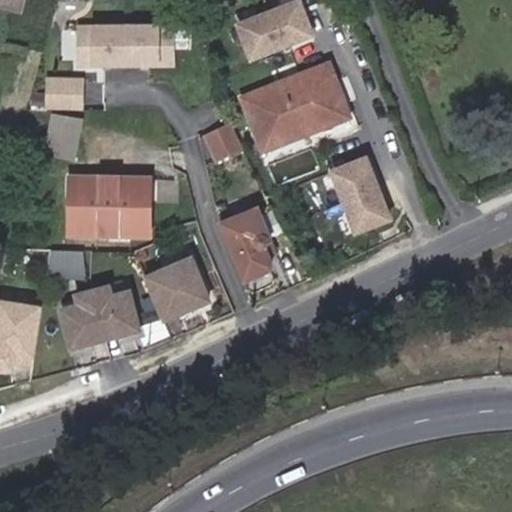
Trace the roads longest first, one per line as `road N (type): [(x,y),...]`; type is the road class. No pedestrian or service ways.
road 1 (secondary): [(471,239),(131,403),(0,447)]
road 2 (motorway): [(511,407),(432,415),(342,441),(254,477),(198,511)]
road 3 (residential): [(375,0),(471,239)]
